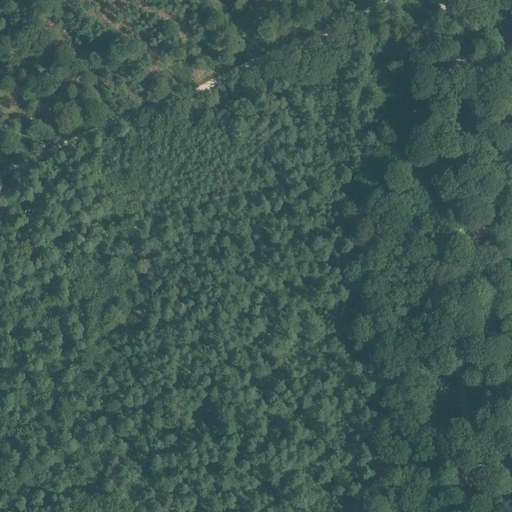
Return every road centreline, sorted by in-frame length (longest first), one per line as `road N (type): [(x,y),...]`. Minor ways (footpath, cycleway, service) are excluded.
road 1 (track): [(460,89),(465,365),(493,511)]
road 2 (track): [(381,0),(0,170)]
